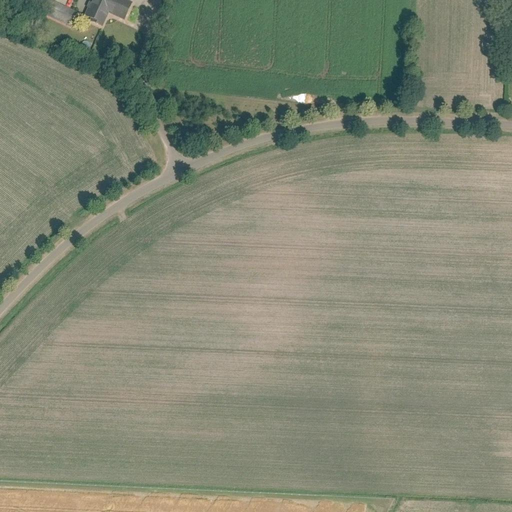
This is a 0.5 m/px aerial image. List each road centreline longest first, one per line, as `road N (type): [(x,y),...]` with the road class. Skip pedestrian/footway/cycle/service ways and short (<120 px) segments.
road 1 (unclassified): [(511,126),(342,123),(286,132),(179,168)]
road 2 (unclassified): [(179,168),(73,238),(0,310)]
road 3 (unclassified): [(179,168),(140,83),(157,0)]
